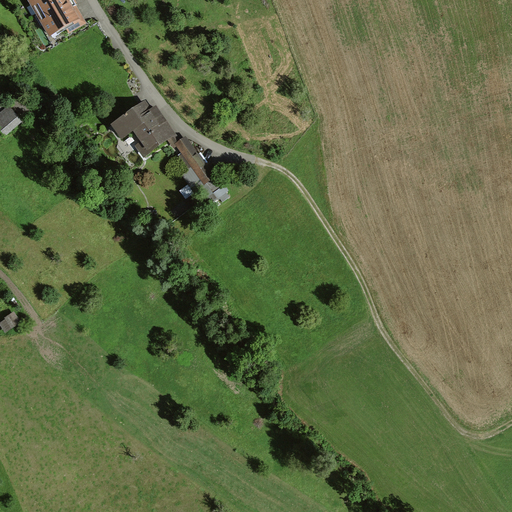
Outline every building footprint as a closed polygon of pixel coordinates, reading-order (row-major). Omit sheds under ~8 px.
[(88,24),(74,0),(27,0),(49,37),(65,28),(69,35),(88,24)] [(0,100),(0,128),(6,136),(22,122),(20,120),(29,113),(15,96),(4,105),(0,100)] [(117,122),(143,160),(174,139),(153,108),(148,111),(143,104),(117,122)] [(198,178),(201,182),(209,176),(182,138),(175,144),(191,167),(181,174),(188,185),(198,178)] [(12,315),(0,322),(0,326),(3,331),(17,322),(12,315)]
